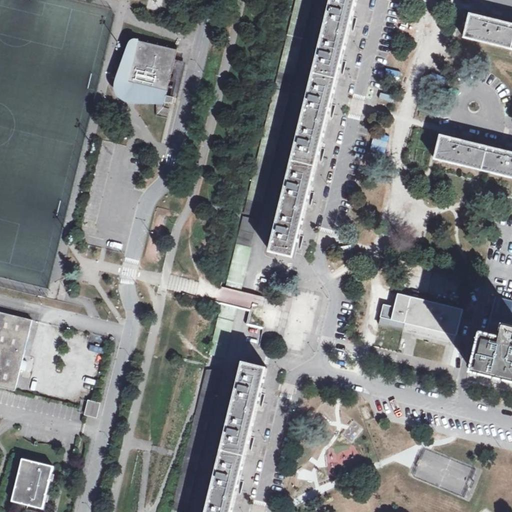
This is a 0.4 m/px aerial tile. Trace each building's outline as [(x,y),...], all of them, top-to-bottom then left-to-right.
[(293,74),(295,75),(312,0),(297,0),(281,71),(279,71),(275,88),(276,89),(249,199),(248,199),(245,211),(258,215),(261,202),(263,202),(290,92),(288,92),(293,74)] [(358,0),(332,0),(331,3),(326,2),(324,12),(329,13),(321,47),(315,45),(313,56),(318,57),(310,90),(305,89),(303,99),(307,100),(299,133),(295,133),(292,142),(297,143),(289,177),(284,176),(281,187),(286,188),(278,220),(273,219),(271,229),(275,231),(270,253),(295,259),(358,0)] [(492,20),(472,15),(466,37),(511,48),(511,24),(501,22),(502,17),(493,15),(492,20)] [(179,50),(139,41),(130,80),(128,89),(135,93),(154,96),(155,93),(158,94),(159,92),(163,93),(168,94),(174,68),(179,50)] [(185,71),(174,68),(168,94),(163,93),(159,92),(158,94),(155,93),(154,96),(135,93),(128,89),(130,80),(121,78),(119,87),(119,90),(120,94),(123,98),(126,100),(129,101),(136,103),(166,104),(168,98),(173,100),(172,104),(177,105),(185,71)] [(462,141),(443,137),(437,159),(511,177),(511,147),(510,147),(507,146),(505,151),(471,144),(473,138),(468,137),(463,136),(462,141)] [(254,233),(240,230),(237,243),(238,243),(211,354),(225,357),(252,247),(250,247),(254,233)] [(399,351),(404,331),(406,323),(456,335),(457,335),(464,309),(399,294),(396,307),(385,304),(374,346),(399,351)] [(496,297),(487,334),(502,338),(505,326),(511,327),(511,298),(501,296),(501,298),(496,297)] [(33,320),(0,311),(0,348),(24,356),(33,320)] [(251,315),(251,326),(268,325),(268,315),(251,315)] [(406,323),(404,331),(454,344),(456,335),(406,323)] [(511,327),(505,326),(502,338),(487,334),(484,333),(474,372),(511,381),(511,327)] [(24,356),(0,348),(0,386),(16,390),(24,356)] [(232,389),(237,390),(229,424),(224,422),(221,433),(226,434),(218,468),(213,466),(211,476),(216,478),(208,511),(202,510),(201,511),(232,511),(268,368),(244,362),(240,380),(234,379),(232,389)] [(206,369),(201,387),(172,509),(173,510),(172,511),(185,511),(215,391),(221,370),(216,369),(206,369)] [(75,424),(80,411),(34,395),(29,408),(75,424)] [(92,402),(89,401),(87,411),(86,414),(97,417),(100,404),(92,402)] [(44,509),(54,467),(23,459),(13,501),(44,509)]
